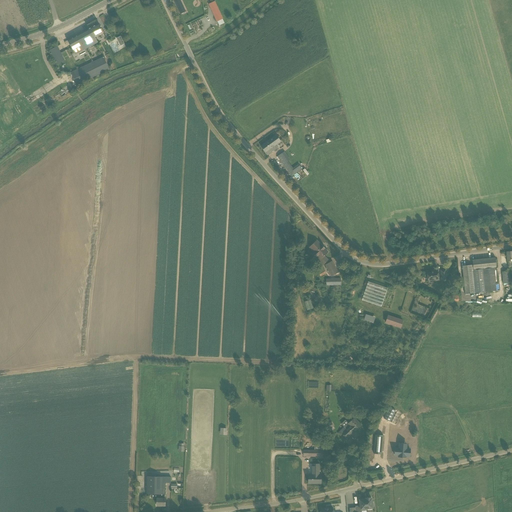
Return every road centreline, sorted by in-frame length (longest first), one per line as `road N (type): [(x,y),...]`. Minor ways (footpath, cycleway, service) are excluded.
road 1 (unclassified): [(511,246),(377,265),(341,247),(216,108),(164,0)]
road 2 (unclassified): [(212,511),(511,451)]
